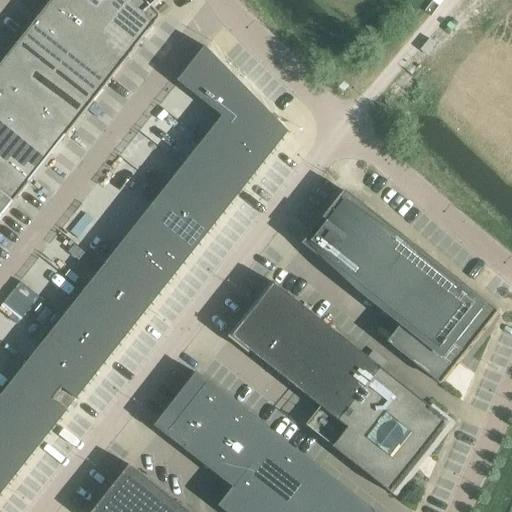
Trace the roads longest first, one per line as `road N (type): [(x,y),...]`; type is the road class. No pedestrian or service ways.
road 1 (unclassified): [(43,511),(341,127)]
road 2 (unclassified): [(219,0),(0,288)]
road 3 (unclassified): [(341,127),(511,272)]
road 4 (unclassified): [(341,127),(224,0)]
road 5 (track): [(456,0),(341,127)]
road 6 (unclassified): [(511,396),(462,511)]
